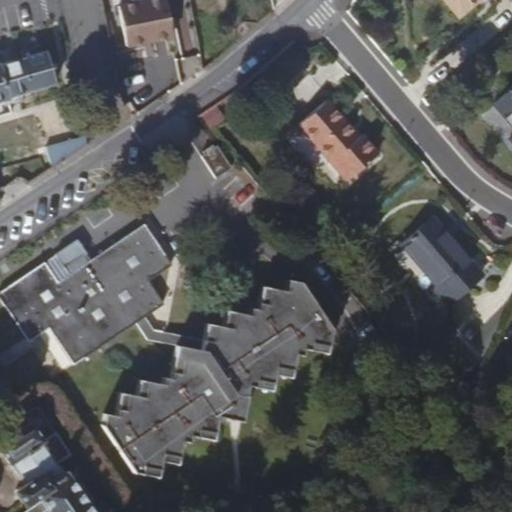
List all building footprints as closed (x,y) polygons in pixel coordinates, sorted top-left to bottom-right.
[(171,38),(163,0),(155,0),(118,8),(126,48),(171,38)] [(440,0),(457,19),(477,0),(440,0)] [(0,100),(53,86),(44,54),(40,55),(38,46),(20,51),(22,60),(0,66),(0,100)] [(511,146),(511,89),(493,106),(511,128),(511,138),(508,142),(511,146)] [(346,181),(378,155),(362,135),(358,137),(328,100),(299,124),(346,181)] [(113,120),(117,127),(135,116),(130,109),(113,120)] [(83,136),(45,147),(50,162),(88,151),(83,136)] [(216,145),(200,156),(215,179),(232,168),(216,145)] [(22,176),(4,186),(13,201),(31,190),(22,176)] [(433,217),(401,243),(437,285),(432,289),(447,305),(481,276),(433,217)] [(135,324),(144,339),(155,332),(145,319),(164,305),(148,282),(173,265),(145,223),(89,261),(85,255),(89,252),(80,238),(57,252),(71,274),(59,281),(47,262),(0,292),(0,299),(28,343),(49,328),(73,365),(135,324)] [(392,252),(401,243),(398,240),(388,248),(392,252)] [(155,332),(144,339),(176,347),(169,380),(161,379),(159,386),(136,381),(132,398),(117,394),(112,412),(102,415),(100,426),(132,475),(156,479),(159,464),(175,466),(182,435),(211,441),(215,418),(239,424),(247,388),(269,392),(272,377),(288,380),(293,356),(300,357),(302,350),(324,356),(331,327),(300,282),(287,279),(283,292),(260,287),(255,311),(248,310),(246,317),(224,311),(221,328),(205,325),(202,341),(155,332)] [(89,511),(63,472),(60,474),(42,446),(42,442),(30,423),(0,442),(0,450),(22,485),(15,489),(13,495),(18,504),(26,506),(37,499),(40,504),(28,511),(89,511)]
